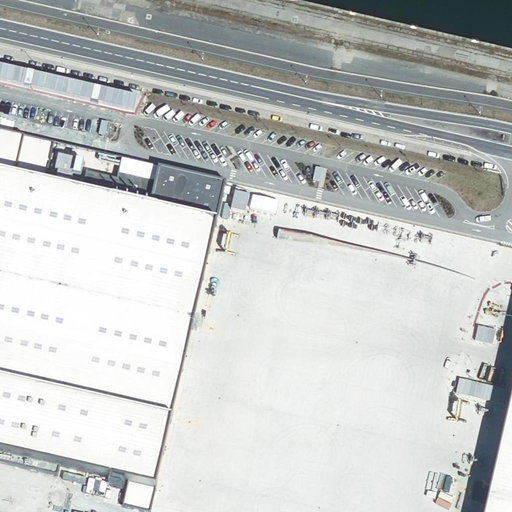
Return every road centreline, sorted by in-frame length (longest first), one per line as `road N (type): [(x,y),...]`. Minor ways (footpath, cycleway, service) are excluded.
road 1 (secondary): [(0,32),(330,104)]
road 2 (secondary): [(330,104),(511,152)]
road 3 (secondary): [(511,127),(330,104)]
road 4 (unknown): [(273,183),(245,304)]
